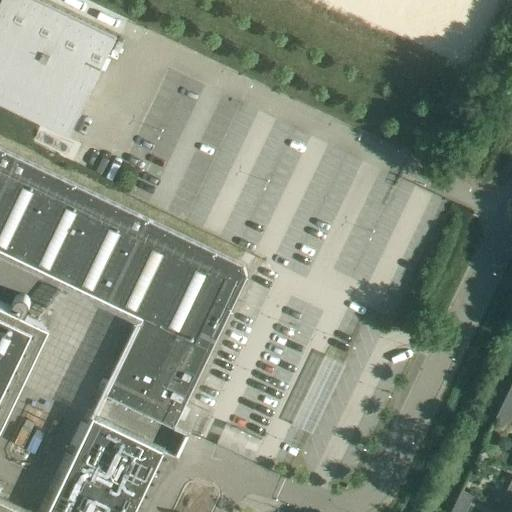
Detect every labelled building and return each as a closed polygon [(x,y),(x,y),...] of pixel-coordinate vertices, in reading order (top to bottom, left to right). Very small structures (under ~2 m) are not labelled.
[(0,102),(69,136),(117,36),(41,0),(1,0),(0,3),(0,102)] [(0,147),(0,250),(65,281),(143,318),(106,395),(175,427),(248,275),(244,264),(239,262),(0,147)] [(0,511),(135,511),(165,449),(95,415),(86,433),(47,511),(28,511),(0,498),(0,404),(41,321),(37,319),(26,314),(29,306),(30,305),(30,302),(30,300),(29,298),(28,296),(25,295),(23,294),(21,294),(19,294),(16,296),(14,297),(10,306),(0,301),(0,511)] [(323,352),(290,423),(312,433),(345,362),(323,352)] [(220,452),(249,452),(249,426),(220,426),(220,452)] [(462,490),(459,496),(470,502),(473,495),(462,490)]
